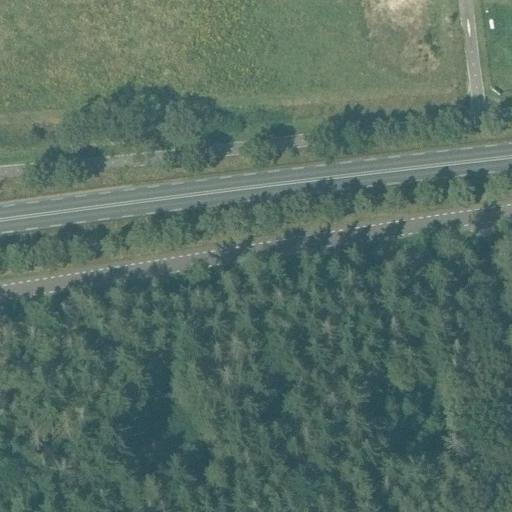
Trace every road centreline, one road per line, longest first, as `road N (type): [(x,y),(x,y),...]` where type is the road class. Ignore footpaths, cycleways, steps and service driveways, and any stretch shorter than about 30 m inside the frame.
road 1 (unclassified): [(0,293),(511,213)]
road 2 (primary): [(511,157),(0,220)]
